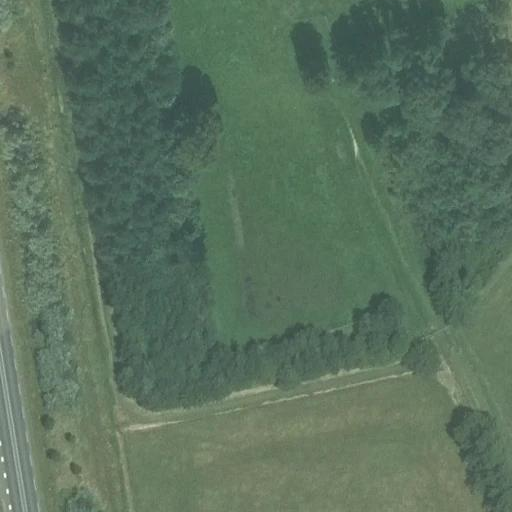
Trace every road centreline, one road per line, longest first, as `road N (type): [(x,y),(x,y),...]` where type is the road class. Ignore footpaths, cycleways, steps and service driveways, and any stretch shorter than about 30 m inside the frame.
road 1 (primary): [(24,511),(0,357)]
road 2 (track): [(511,478),(467,366)]
